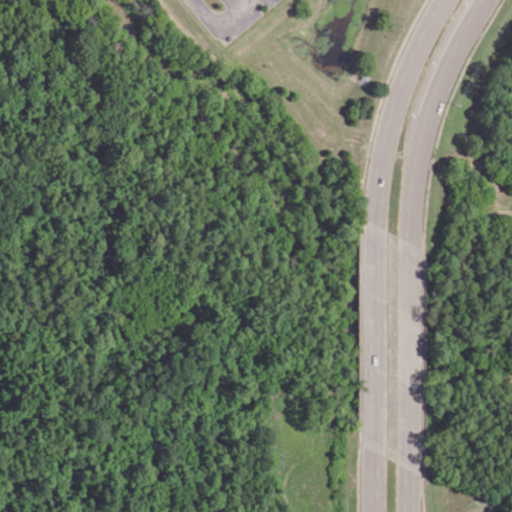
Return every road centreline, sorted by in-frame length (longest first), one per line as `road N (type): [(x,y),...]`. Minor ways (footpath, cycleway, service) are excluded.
road 1 (tertiary): [(405,242),(419,135),(482,0)]
road 2 (tertiary): [(440,0),(393,101),(370,224)]
road 3 (tertiary): [(405,471),(405,242)]
road 4 (tertiary): [(370,224),(370,452)]
